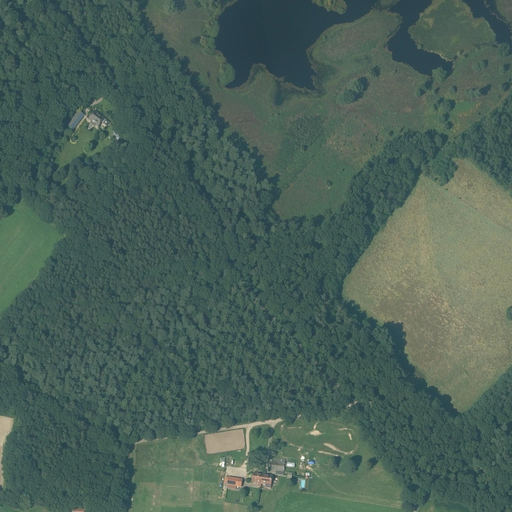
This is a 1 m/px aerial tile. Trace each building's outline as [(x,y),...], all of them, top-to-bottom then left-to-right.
[(77,111),(66,125),(73,130),(84,115),(77,111)] [(110,123),(104,119),(95,111),(88,119),(98,127),(101,122),(107,127),(110,123)] [(123,148),(128,141),(115,129),(110,135),(123,148)] [(284,476),(284,472),(285,467),(295,468),(295,463),(287,462),(287,464),(285,464),(285,463),(286,460),(272,458),(272,461),(271,471),(276,471),(276,475),(284,476)] [(261,484),(262,474),(255,473),(254,483),(258,484),(258,487),(261,487),(261,484)] [(266,485),(265,488),(270,489),(272,476),(262,474),(261,484),(266,485)] [(229,477),(227,486),(242,488),(243,480),(229,477)]
